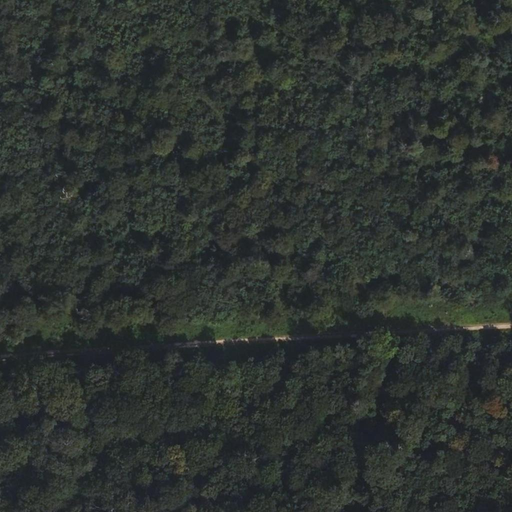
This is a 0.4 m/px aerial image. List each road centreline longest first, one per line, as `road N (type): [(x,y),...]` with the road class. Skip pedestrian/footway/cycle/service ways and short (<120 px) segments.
road 1 (track): [(0,357),(511,326)]
road 2 (track): [(121,0),(392,335)]
road 3 (track): [(340,511),(392,335)]
